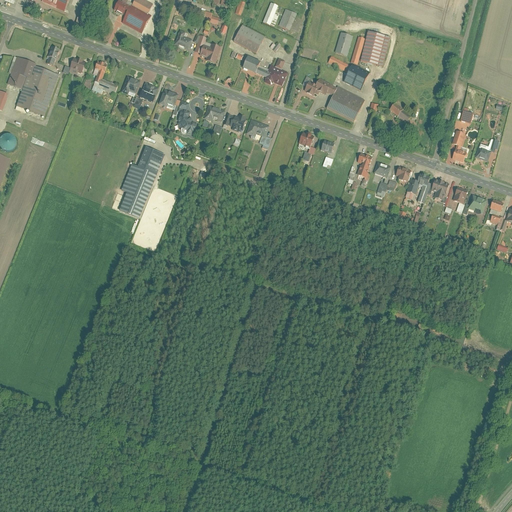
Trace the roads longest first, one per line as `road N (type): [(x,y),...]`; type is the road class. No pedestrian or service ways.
road 1 (tertiary): [(8,17),(431,162)]
road 2 (unclassified): [(431,162),(473,0)]
road 3 (track): [(478,511),(474,503),(511,378)]
